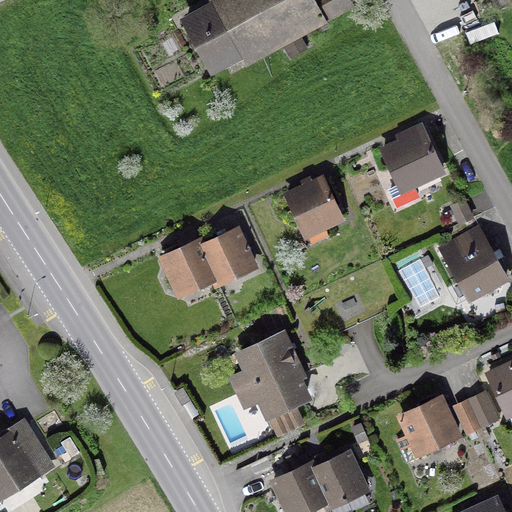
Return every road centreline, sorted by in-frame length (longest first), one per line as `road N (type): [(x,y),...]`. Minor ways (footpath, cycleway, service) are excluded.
road 1 (tertiary): [(0,195),(194,511)]
road 2 (residential): [(392,0),(511,216)]
